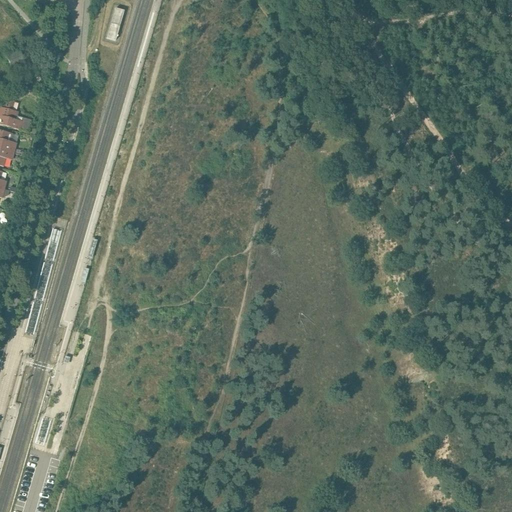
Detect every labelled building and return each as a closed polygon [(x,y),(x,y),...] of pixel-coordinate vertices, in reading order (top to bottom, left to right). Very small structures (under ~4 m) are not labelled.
[(115,9),(107,39),(115,41),(124,11),(115,9)] [(10,54),(6,56),(12,70),(7,72),(10,79),(27,73),(24,65),(25,64),(23,61),(21,54),(19,50),(10,54)] [(14,83),(19,94),(42,84),(38,73),(14,83)] [(0,120),(1,120),(0,122),(0,125),(19,130),(28,133),(31,121),(16,117),(18,112),(13,111),(16,95),(6,100),(4,108),(0,107),(0,120)] [(0,148),(20,154),(21,151),(15,149),(16,144),(10,142),(12,134),(0,130),(0,148)] [(0,166),(3,167),(5,159),(11,161),(13,154),(19,156),(20,154),(0,148),(0,166)] [(0,198),(2,199),(8,196),(9,192),(4,190),(0,189),(0,198)]
